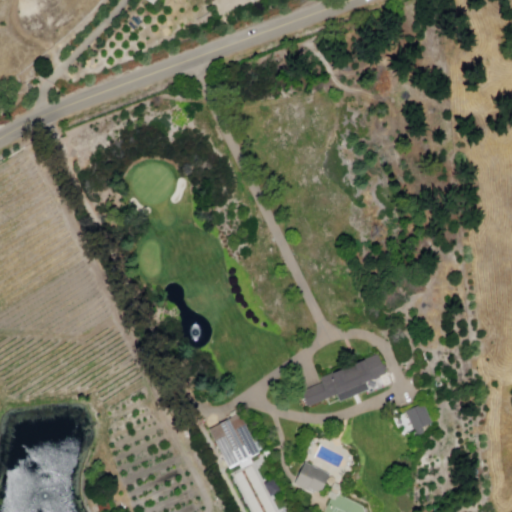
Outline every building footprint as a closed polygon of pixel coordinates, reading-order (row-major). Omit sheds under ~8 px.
[(324,383),(303,393),(312,411),(388,375),(378,355),(359,364),(360,367),(346,374),(343,369),(323,379),(324,383)] [(426,405),(408,413),(419,439),(426,436),(423,431),(436,425),(426,405)] [(230,468),(210,429),(239,414),(259,453),(230,468)] [(306,463),(332,476),(321,498),(296,485),(306,463)] [(271,497),(265,484),(275,479),(281,492),(271,497)]
